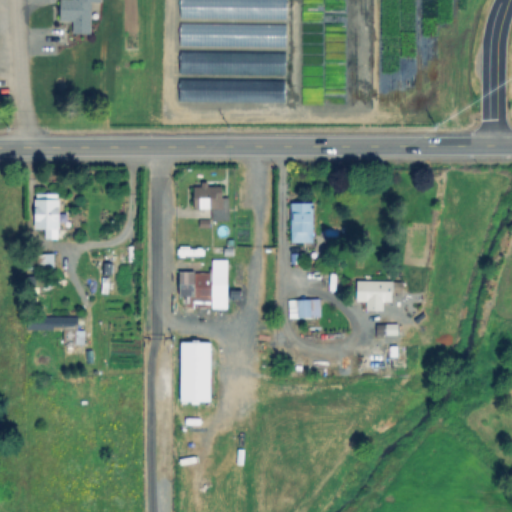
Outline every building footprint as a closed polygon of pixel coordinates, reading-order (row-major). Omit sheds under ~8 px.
[(103,0),(103,2),(93,2),(93,36),(73,36),(74,17),(61,17),(61,0),(103,0)] [(229,202),(229,222),(212,222),(212,206),(194,206),(194,184),(220,184),(220,202),(229,202)] [(61,197),(61,230),(37,230),(37,196),(61,197)] [(310,203),(289,203),(289,244),(310,244),(310,203)] [(31,270),(29,255),(55,252),(57,267),(31,270)] [(229,259),(229,306),(187,306),(187,295),(179,295),(179,270),(196,270),(196,273),(211,273),(211,258),(229,259)] [(354,303),(364,303),(364,311),(383,311),(383,303),(396,303),(396,282),(355,282),(354,303)] [(287,299),(287,317),(318,316),(318,298),(287,299)] [(88,329),(87,345),(64,344),(64,329),(31,329),(31,317),(79,318),(79,329),(88,329)] [(358,371),(396,371),(396,347),(384,347),(384,337),(358,337),(358,371)] [(212,343),(212,401),(181,401),(182,343),(212,343)]
